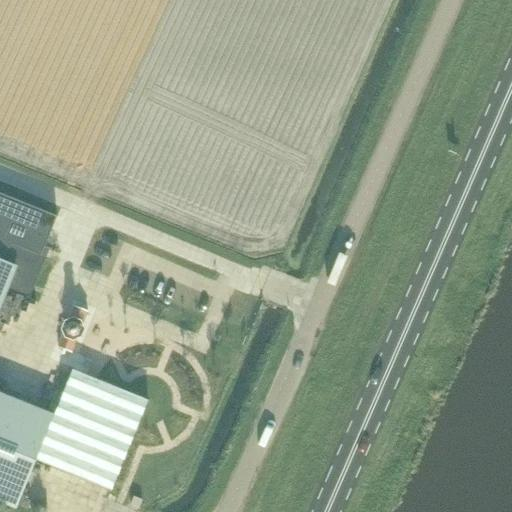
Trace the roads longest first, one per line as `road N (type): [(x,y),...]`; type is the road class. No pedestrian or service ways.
road 1 (unclassified): [(227,511),(450,0)]
road 2 (primary): [(325,511),(511,84)]
